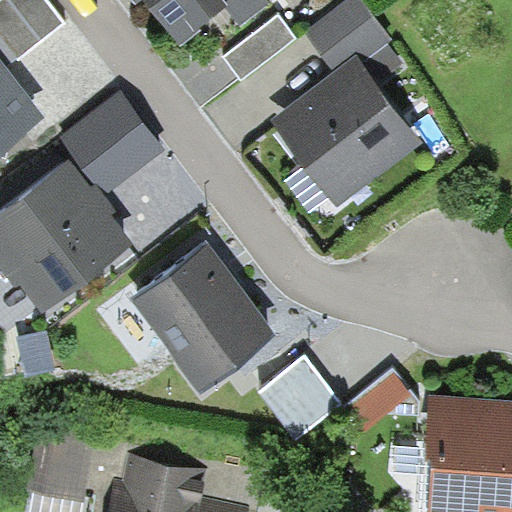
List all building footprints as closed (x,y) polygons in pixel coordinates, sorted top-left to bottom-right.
[(66,26),(46,0),(0,0),(0,40),(17,63),(66,26)] [(269,1),(267,0),(149,0),(178,38),(227,1),(242,21),(269,1)] [(349,0),(312,29),(346,73),(358,64),(396,34),(369,0),(349,0)] [(245,83),(305,37),(283,8),(223,54),(245,83)] [(0,137),(36,109),(0,63),(0,137)] [(414,136),(358,64),(346,73),(286,119),(342,191),(414,136)] [(159,145),(121,95),(72,132),(110,182),(159,145)] [(129,231),(75,159),(0,214),(0,233),(10,246),(45,294),(129,231)] [(0,253),(10,246),(0,233),(0,253)] [(269,321),(208,242),(144,292),(205,371),(269,321)] [(344,396),(312,355),(268,390),(300,430),(344,396)] [(420,401),(396,373),(354,407),(378,436),(420,401)] [(511,509),(511,388),(427,386),(423,506),(511,509)] [(99,434),(48,427),(39,481),(90,489),(99,434)] [(136,486),(111,482),(106,511),(259,511),(261,503),(205,495),(209,467),(140,456),(136,486)] [(213,468),(209,494),(267,504),(272,478),(213,468)]
